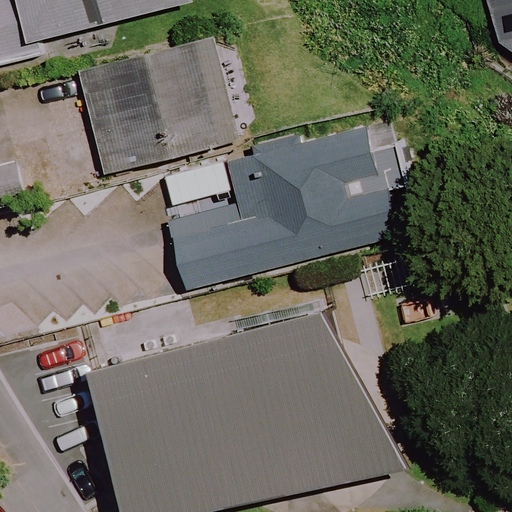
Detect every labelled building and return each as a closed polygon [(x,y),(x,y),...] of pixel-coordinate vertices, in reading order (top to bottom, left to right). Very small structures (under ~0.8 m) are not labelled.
[(0,0),(0,64),(25,58),(23,48),(196,3),(195,0),(0,0)] [(511,0),(492,0),(489,0),(496,42),(511,53),(511,0)] [(234,139),(195,38),(110,71),(125,109),(112,114),(129,160),(177,141),(183,159),(234,139)] [(413,187),(397,117),(259,148),(275,216),(174,239),(186,292),(350,254),(348,246),(402,234),(393,192),(413,187)] [(0,239),(37,228),(17,161),(0,166),(0,239)] [(230,511),(421,474),(329,320),(94,368),(137,511),(230,511)]
